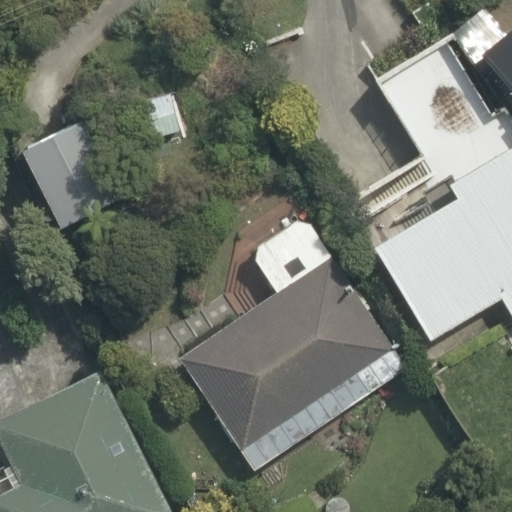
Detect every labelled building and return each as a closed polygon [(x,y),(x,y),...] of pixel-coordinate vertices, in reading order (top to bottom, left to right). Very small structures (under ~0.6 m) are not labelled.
[(511,20),(476,47),(511,95),(511,20)] [(484,129),(438,54),(373,93),(441,204),(369,248),(427,343),(495,302),(511,330),(511,135),(502,119),(484,129)] [(81,107),(8,139),(58,252),(131,219),(81,107)] [(408,372),(307,210),(237,254),(268,305),(182,358),(252,470),(408,372)] [(177,511),(108,372),(0,425),(0,445),(15,476),(0,483),(0,511),(177,511)]
